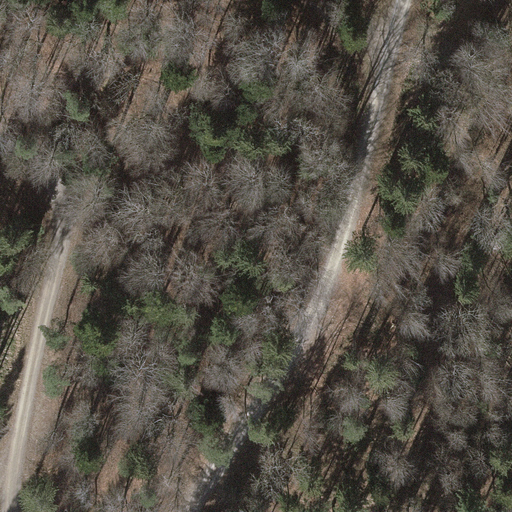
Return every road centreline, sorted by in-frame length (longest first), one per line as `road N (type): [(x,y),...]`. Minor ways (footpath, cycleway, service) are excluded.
road 1 (track): [(185,511),(324,287),(408,0)]
road 2 (track): [(0,143),(52,182),(62,218),(11,511)]
